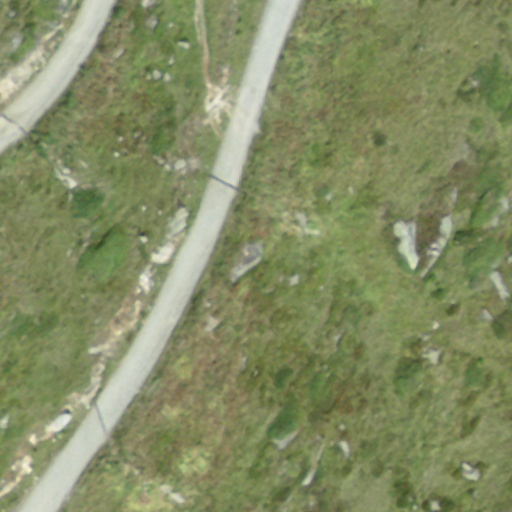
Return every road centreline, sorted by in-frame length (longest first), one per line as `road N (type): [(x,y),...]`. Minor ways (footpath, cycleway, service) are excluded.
road 1 (track): [(34,511),(141,361),(175,298),(284,0)]
road 2 (track): [(100,0),(79,47),(0,134)]
